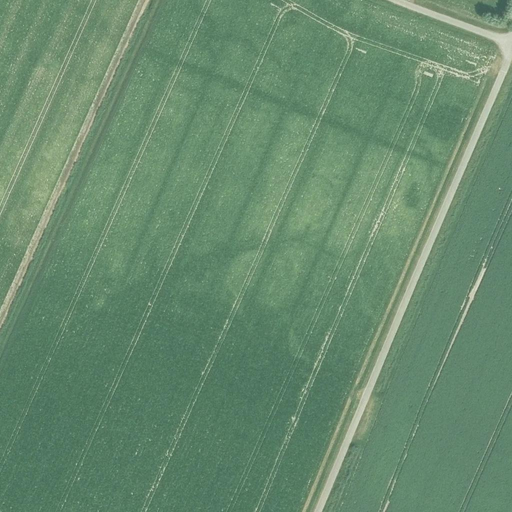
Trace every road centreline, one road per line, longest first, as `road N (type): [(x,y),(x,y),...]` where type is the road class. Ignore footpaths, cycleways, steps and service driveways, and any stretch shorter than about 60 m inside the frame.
road 1 (unclassified): [(320,511),(511,47)]
road 2 (unclassified): [(511,44),(392,0)]
